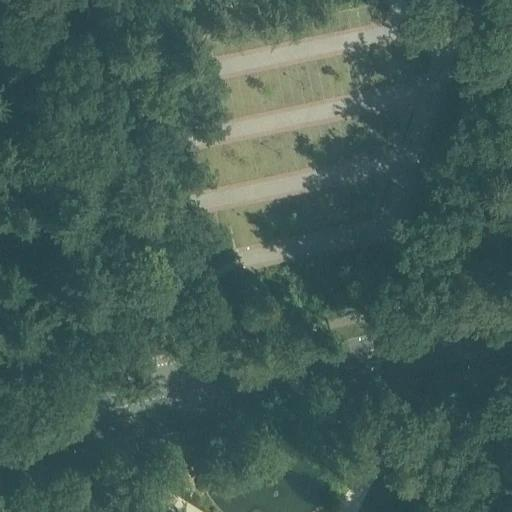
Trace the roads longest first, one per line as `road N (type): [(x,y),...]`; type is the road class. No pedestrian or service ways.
road 1 (primary): [(0,453),(511,335)]
road 2 (primary): [(511,313),(0,427)]
